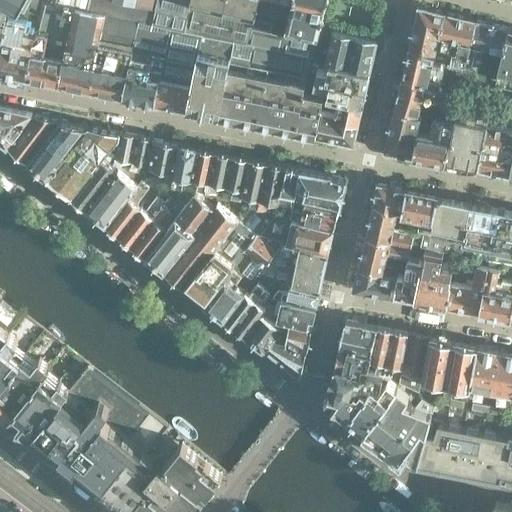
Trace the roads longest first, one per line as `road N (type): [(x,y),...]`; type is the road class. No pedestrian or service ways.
road 1 (residential): [(303,400),(0,157)]
road 2 (residential): [(368,162),(0,86)]
road 3 (residential): [(511,493),(418,487),(303,400)]
road 4 (residential): [(511,335),(336,300)]
road 5 (residential): [(405,0),(368,162)]
road 6 (residential): [(511,191),(368,162)]
road 7 (residential): [(368,162),(336,300)]
road 8 (residential): [(216,511),(303,400)]
